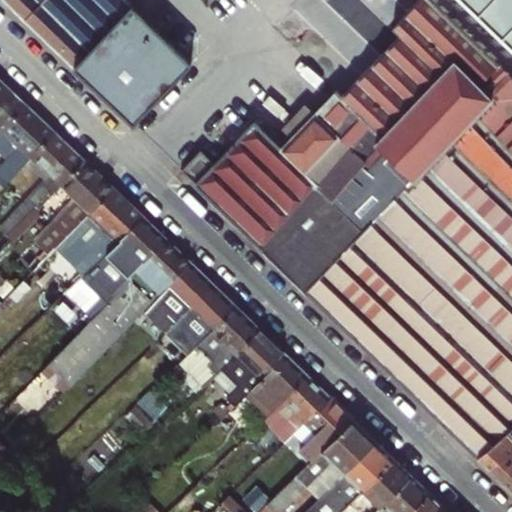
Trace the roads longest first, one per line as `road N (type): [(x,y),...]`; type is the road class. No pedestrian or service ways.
road 1 (tertiary): [(489,511),(0,38)]
road 2 (unknown): [(146,179),(300,0)]
